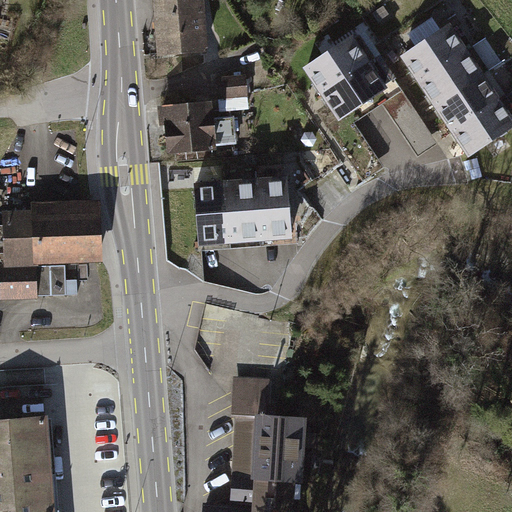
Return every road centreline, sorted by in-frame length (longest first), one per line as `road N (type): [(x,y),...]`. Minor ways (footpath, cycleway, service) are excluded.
road 1 (residential): [(445,175),(384,186),(335,223),(281,297),(250,303),(138,276)]
road 2 (residential): [(360,0),(276,62),(122,88)]
road 3 (primary): [(138,276),(122,88)]
road 4 (primary): [(160,511),(144,342)]
road 5 (residential): [(144,342),(0,357)]
road 6 (residential): [(122,88),(0,114)]
